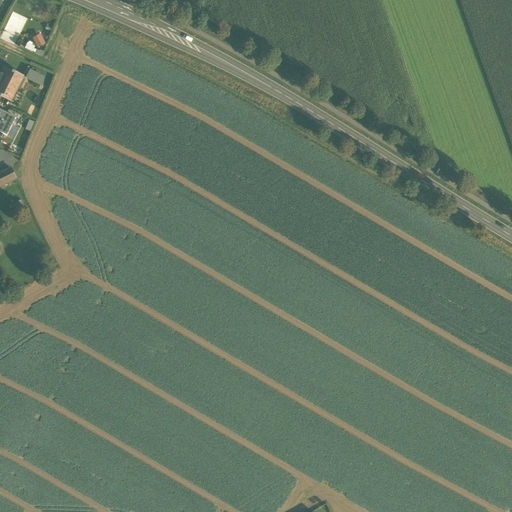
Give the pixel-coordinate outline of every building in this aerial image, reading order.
[(12,12),(4,30),(18,37),(27,19),(12,12)] [(32,38),(37,48),(45,44),(40,34),(32,38)] [(26,44),(24,49),(32,52),(35,53),(36,50),(33,49),(34,47),(31,45),(32,43),(29,42),(26,44)] [(0,96),(0,97),(10,102),(10,101),(8,100),(17,82),(19,84),(23,76),(13,71),(12,72),(4,68),(0,76),(0,95),(0,96)] [(25,78),(40,86),(42,77),(29,71),(25,78)] [(10,101),(19,84),(17,82),(8,100),(10,101)] [(0,137),(1,138),(3,134),(6,136),(12,125),(15,118),(0,110),(0,137)] [(29,120),(25,130),(31,132),(34,122),(29,120)] [(12,125),(6,136),(13,139),(19,129),(12,125)] [(0,173),(0,186),(15,179),(10,168),(0,173)]
